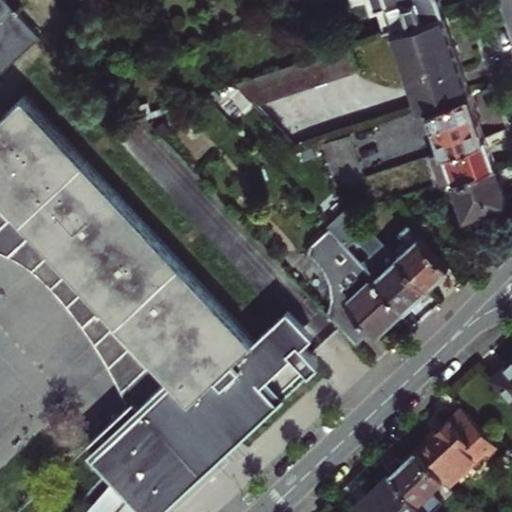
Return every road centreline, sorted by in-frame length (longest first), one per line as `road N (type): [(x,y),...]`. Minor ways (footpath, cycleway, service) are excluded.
road 1 (unknown): [(147,150),(391,395)]
road 2 (residential): [(266,511),(511,283)]
road 3 (unknown): [(82,364),(227,511)]
